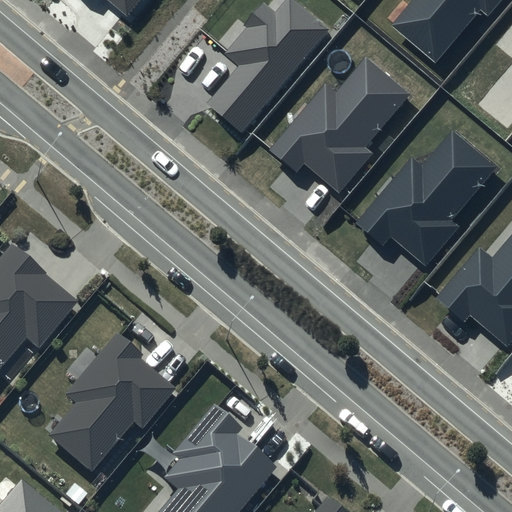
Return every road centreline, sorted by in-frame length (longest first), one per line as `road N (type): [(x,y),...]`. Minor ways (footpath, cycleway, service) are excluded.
road 1 (secondary): [(0,24),(511,456)]
road 2 (secondary): [(499,511),(0,90)]
